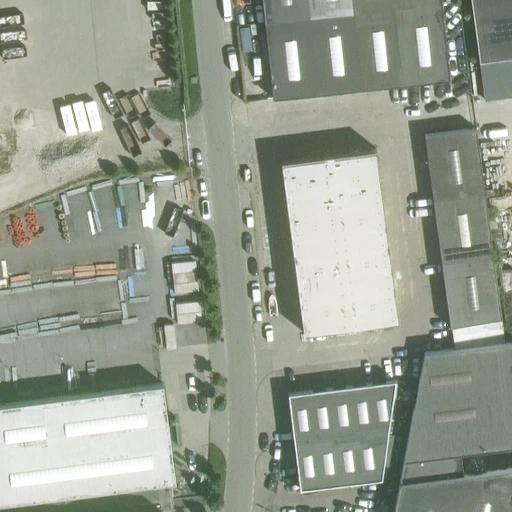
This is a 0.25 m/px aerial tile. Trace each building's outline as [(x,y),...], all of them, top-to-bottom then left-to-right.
[(450,79),(441,0),(262,0),(273,98),(450,79)] [(511,56),(511,0),(471,0),(480,60),(511,56)] [(484,191),(476,127),(425,134),(433,198),(484,191)] [(376,147),(281,160),(304,333),(399,320),(376,147)] [(493,256),(484,191),(433,198),(442,262),(493,256)] [(501,320),(493,256),(442,262),(450,326),(501,320)] [(511,340),(424,351),(401,470),(462,463),(460,453),(511,446),(511,340)] [(395,379),(288,393),(300,488),(381,478),(395,379)] [(0,501),(175,479),(163,385),(163,383),(40,398),(0,403),(0,501)] [(511,511),(511,465),(463,473),(462,463),(401,470),(393,511),(511,511)]
